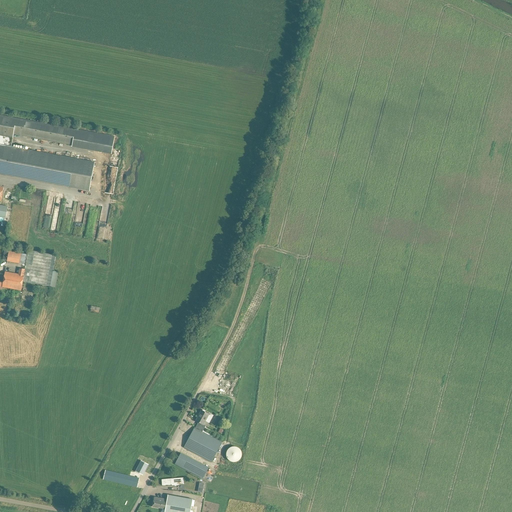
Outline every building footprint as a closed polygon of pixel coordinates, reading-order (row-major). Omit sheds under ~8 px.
[(0,145),(11,147),(13,138),(14,134),(112,152),(115,137),(0,115),(0,145)] [(0,173),(89,190),(95,163),(11,147),(0,145),(0,173)] [(28,250),(25,269),(24,275),(25,275),(23,282),(50,287),(56,255),(28,250)] [(9,251),(8,256),(7,261),(19,263),(21,253),(9,251)] [(4,282),(3,287),(22,291),(23,282),(25,275),(24,275),(25,269),(20,268),(19,274),(5,272),(3,281),(4,282)] [(196,421),(198,422),(204,424),(206,421),(209,423),(213,415),(209,413),(208,414),(205,412),(206,411),(203,410),(202,411),(202,410),(196,421)] [(204,424),(198,422),(196,427),(195,427),(184,447),(212,462),(222,443),(203,432),(207,425),(204,424)] [(232,462),(234,462),(235,462),(236,462),(237,461),(238,461),(239,460),(240,459),(241,458),(242,457),(242,455),(242,454),(242,453),(242,452),(241,451),(241,450),(240,449),(239,448),(238,447),(237,447),(235,446),(234,446),(233,446),(231,447),(230,447),(229,448),(228,449),(228,450),(227,451),(227,452),(226,453),(226,454),(226,456),(227,457),(227,458),(228,459),(229,460),(230,461),(231,461),(232,462)] [(175,464),(182,468),(188,457),(181,453),(175,464)] [(143,474),(147,464),(139,461),(135,471),(143,474)] [(103,479),(137,487),(139,478),(105,470),(103,479)] [(167,499),(165,509),(164,511),(190,511),(193,499),(168,495),(167,499)] [(153,507),(165,509),(167,499),(154,497),(153,507)]
